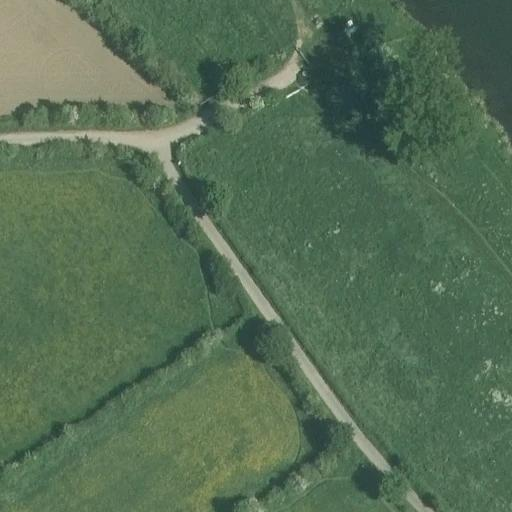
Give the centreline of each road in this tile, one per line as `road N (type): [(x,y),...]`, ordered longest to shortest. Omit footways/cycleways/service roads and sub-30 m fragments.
road 1 (unclassified): [(153,140),(349,426),(427,511)]
road 2 (unclassified): [(153,140),(179,135),(298,63)]
road 3 (unclassified): [(0,142),(153,140)]
